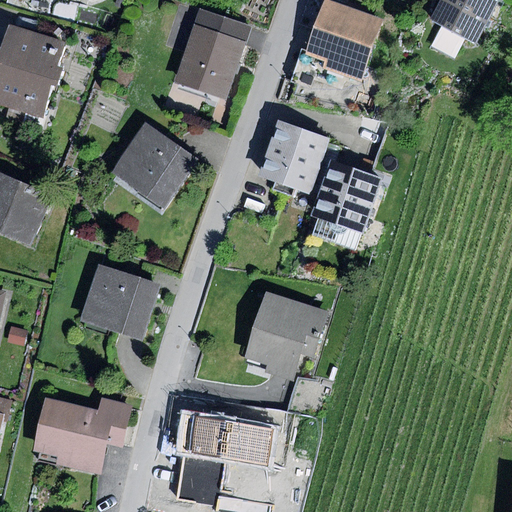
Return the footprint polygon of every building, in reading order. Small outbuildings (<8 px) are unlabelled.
[(384,19),(328,0),(324,0),(306,55),(320,60),(326,62),(324,69),(362,82),(384,19)] [(497,0),(441,0),(442,0),(431,20),(476,44),(494,11),(499,1),(497,0)] [(497,0),(499,1),(494,11),(499,14),(506,0),(497,0)] [(195,25),(200,9),(180,3),(166,46),(186,52),(195,25)] [(200,9),(195,25),(246,42),(252,27),(200,9)] [(246,42),(195,25),(186,52),(175,83),(226,100),(246,42)] [(66,43),(9,26),(0,54),(0,105),(43,118),(52,86),(58,88),(63,68),(59,67),(66,43)] [(320,60),(306,55),(301,53),(291,82),(310,88),(320,60)] [(279,121),(261,176),(276,181),(273,190),(294,196),(296,189),(312,194),(331,138),(279,121)] [(147,124),(112,173),(165,210),(200,160),(147,124)] [(333,162),(314,217),(330,222),(330,225),(331,228),(333,231),(336,233),(340,234),(344,234),(346,232),(348,229),(363,234),(382,179),(333,162)] [(0,172),(0,231),(32,245),(53,196),(0,172)] [(262,188),(253,215),(273,221),(281,195),(262,188)] [(161,285),(100,266),(82,321),(143,341),(161,285)] [(331,312),(267,292),(246,358),(268,365),(266,372),(296,381),(304,356),(315,360),(331,312)] [(11,327),(8,343),(24,347),(28,331),(11,327)] [(299,379),(289,412),(317,417),(329,384),(299,379)] [(97,410),(46,398),(34,450),(58,456),(57,464),(100,474),(107,444),(123,448),(133,405),(100,398),(97,410)] [(216,441),(220,422),(196,418),(195,437),(216,441)] [(276,428),(220,419),(220,422),(216,441),(210,480),(265,489),(276,428)] [(283,466),(277,490),(293,494),(299,469),(283,466)]
